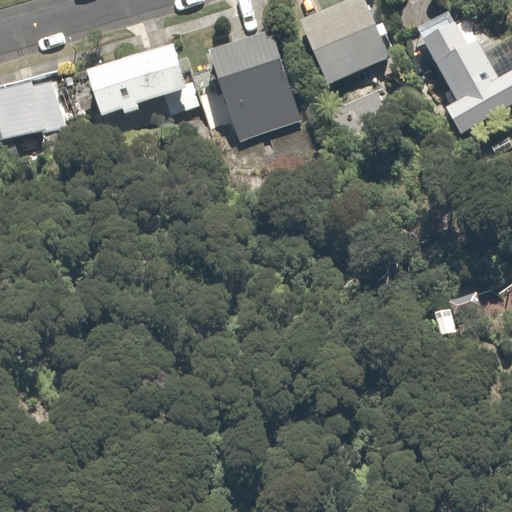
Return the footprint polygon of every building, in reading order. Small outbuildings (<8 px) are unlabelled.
[(369,0),(354,0),(300,23),(328,88),(395,60),(369,0)] [(465,4),(413,34),(455,101),(442,109),(462,140),(511,108),(511,32),(492,46),(465,4)] [(277,34),(209,58),(240,146),(308,122),(277,34)] [(178,45),(86,73),(100,118),(192,90),(178,45)] [(51,74),(0,88),(0,149),(67,130),(51,74)]
